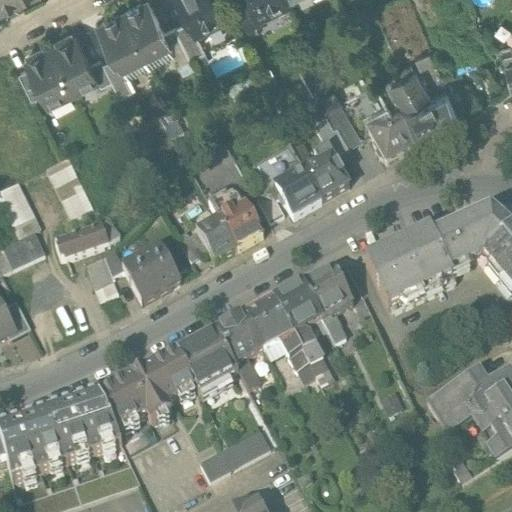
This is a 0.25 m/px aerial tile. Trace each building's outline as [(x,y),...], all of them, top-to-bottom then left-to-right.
[(0,0),(0,13),(19,5),(16,0),(0,0)] [(210,0),(180,0),(176,2),(187,25),(189,24),(195,36),(221,23),(210,0)] [(244,0),(247,4),(248,4),(258,25),(271,19),(269,15),(286,7),(285,5),(282,0),(244,0)] [(247,4),(236,10),(250,38),(262,32),(258,25),(248,4),(247,4)] [(144,15),(140,7),(122,16),(149,70),(172,59),(173,59),(168,49),(169,49),(163,37),(151,11),(144,15)] [(122,16),(104,25),(109,34),(101,37),(113,62),(114,63),(117,61),(122,72),(124,71),(128,80),(149,70),(122,16)] [(187,25),(174,32),(190,63),(204,56),(195,36),(189,24),(187,25)] [(174,32),(163,37),(169,49),(168,49),(173,59),(172,59),(177,69),(190,63),(174,32)] [(72,39),(62,44),(63,46),(50,52),(72,96),(97,84),(98,84),(90,68),(75,39),(73,40),(72,39)] [(72,96),(50,52),(38,58),(37,56),(27,61),(27,63),(25,64),(29,71),(42,98),(47,109),(72,96)] [(430,56),(413,62),(418,73),(435,67),(430,56)] [(117,61),(114,63),(113,62),(103,67),(111,85),(111,86),(119,101),(131,95),(125,83),(129,81),(128,80),(124,71),(122,72),(117,61)] [(100,63),(90,68),(98,84),(97,84),(100,91),(111,86),(111,85),(103,67),(100,63)] [(511,66),(503,69),(509,89),(511,88),(511,66)] [(29,71),(18,77),(31,103),(42,98),(29,71)] [(437,100),(430,102),(414,75),(403,81),(437,140),(461,126),(456,119),(447,97),(441,99),(438,96),(437,96),(437,100)] [(437,140),(403,81),(391,88),(402,107),(407,108),(410,114),(399,120),(396,116),(392,118),(395,123),(413,154),(437,140)] [(332,95),(315,105),(325,122),(341,112),(332,95)] [(361,148),(341,112),(325,122),(333,137),(337,134),(348,155),(361,148)] [(395,123),(369,139),(373,146),(372,147),(376,155),(375,156),(380,163),(381,162),(383,166),(384,165),(386,169),(413,154),(395,123)] [(348,155),(337,134),(333,137),(326,141),(337,161),(348,155)] [(303,150),(292,156),(298,165),(308,160),(303,150)] [(292,156),(290,151),(252,172),(267,199),(271,198),(276,207),(283,204),(293,223),(322,207),(304,175),(304,176),(298,165),(292,156)] [(330,157),(316,165),(318,168),(304,175),(322,207),(349,191),(345,184),(346,183),(344,180),(346,179),(342,172),(340,173),(336,166),(335,166),(330,157)] [(61,166),(46,174),(75,231),(97,219),(68,163),(61,166)] [(236,168),(215,181),(234,216),(246,210),(263,241),(273,235),(270,228),(257,205),(236,168)] [(0,204),(19,244),(0,253),(0,276),(1,279),(12,274),(13,275),(46,259),(36,236),(40,234),(18,188),(0,196),(0,204)] [(267,199),(257,205),(270,228),(284,220),(276,207),(271,198),(267,199)] [(234,216),(218,226),(235,256),(263,241),(246,210),(234,216)] [(511,233),(491,214),(434,240),(451,275),(479,261),(478,261),(511,233)] [(121,241),(109,226),(104,232),(109,249),(121,241)] [(218,226),(197,237),(214,268),(235,256),(218,226)] [(104,232),(55,250),(62,265),(69,262),(70,264),(109,249),(104,232)] [(511,233),(478,261),(479,261),(511,301),(511,233)] [(432,236),(399,252),(398,249),(366,264),(388,311),(453,280),(451,275),(434,240),(432,236)] [(193,239),(180,247),(192,269),(206,261),(193,239)] [(125,274),(123,274),(124,276),(142,308),(172,291),(168,283),(176,279),(162,253),(125,274)] [(125,274),(114,255),(105,262),(112,283),(124,276),(123,274),(125,274)] [(105,262),(88,271),(95,291),(112,283),(105,262)] [(334,274),(302,289),(322,324),(335,347),(345,342),(339,332),(339,331),(335,323),(331,325),(330,321),(353,308),(334,274)] [(112,283),(95,291),(100,305),(118,297),(112,283)] [(302,289),(274,305),(302,356),(315,349),(308,337),(304,333),(322,324),(302,289)] [(274,305),(256,315),(256,314),(245,320),(245,321),(264,355),(280,347),(289,364),(302,356),(274,305)] [(0,307),(0,341),(6,339),(14,334),(3,314),(0,307)] [(31,334),(17,307),(3,314),(14,334),(6,339),(9,345),(31,334)] [(245,321),(216,337),(240,379),(249,396),(260,390),(246,365),(264,355),(245,321)] [(216,337),(177,359),(197,395),(196,395),(199,401),(240,379),(216,337)] [(315,349),(302,356),(315,381),(327,374),(321,364),(322,363),(315,349)] [(302,356),(289,364),(299,382),(303,379),(316,404),(325,400),(314,381),(315,381),(302,356)] [(177,359),(99,402),(117,438),(147,421),(152,429),(172,418),(168,410),(196,395),(197,395),(177,359)] [(511,373),(510,370),(487,385),(488,389),(480,395),(469,378),(427,406),(439,424),(444,421),(453,435),(473,422),(482,422),(496,444),(486,453),(495,466),(511,455),(511,373)] [(97,398),(47,415),(57,445),(59,445),(67,469),(77,466),(75,462),(88,458),(89,462),(103,457),(101,453),(113,449),(115,453),(122,450),(97,398)] [(47,415),(0,431),(0,444),(6,460),(12,488),(23,485),(22,481),(34,476),(36,480),(50,475),(48,471),(61,467),(62,471),(67,469),(59,445),(57,445),(47,415)] [(260,434),(230,451),(240,470),(270,454),(260,434)] [(230,451),(199,467),(210,486),(240,470),(230,451)] [(98,476),(77,483),(77,482),(73,483),(73,484),(73,485),(80,505),(138,485),(129,465),(102,474),(102,473),(98,475),(98,476)] [(326,468),(319,472),(323,480),(331,476),(326,468)] [(309,478),(297,484),(302,492),(313,486),(309,478)] [(46,494),(21,503),(21,501),(16,503),(17,511),(60,511),(80,505),(73,485),(50,492),(50,491),(46,493),(46,494)] [(261,511),(256,503),(238,511),(261,511)]
